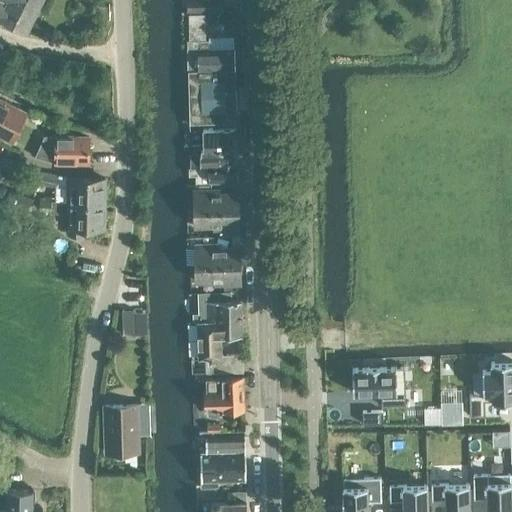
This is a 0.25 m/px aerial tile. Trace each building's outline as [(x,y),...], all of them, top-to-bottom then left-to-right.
[(0,0),(0,22),(25,34),(25,33),(35,13),(32,12),(37,0),(0,0)] [(222,10),(222,0),(188,0),(189,11),(222,10)] [(204,40),(204,33),(203,14),(188,15),(189,40),(187,40),(188,86),(235,84),(234,48),(208,49),(208,40),(204,40)] [(199,121),(236,120),(235,84),(188,86),(189,121),(190,121),(197,121),(199,121)] [(0,138),(15,146),(31,115),(0,98),(0,138)] [(197,121),(190,121),(190,129),(199,129),(199,121),(197,121)] [(204,148),(237,147),(237,126),(203,127),(204,148)] [(56,164),(88,163),(88,136),(57,136),(56,153),(56,164)] [(191,167),(238,165),(237,147),(204,148),(201,148),(201,152),(191,152),(191,167)] [(238,179),(238,165),(191,167),(189,167),(189,175),(195,175),(196,181),(238,179)] [(58,176),(56,186),(56,201),(69,202),(69,201),(71,201),(71,202),(105,202),(105,178),(67,177),(67,176),(59,174),(58,176)] [(1,188),(0,188),(0,196),(5,199),(6,197),(8,191),(1,188)] [(213,194),(213,189),(194,190),(194,212),(239,211),(239,193),(213,194)] [(7,198),(5,200),(25,216),(35,199),(11,190),(7,198)] [(52,201),(41,201),(41,211),(51,211),(51,213),(71,213),(71,235),(84,235),(84,227),(105,227),(105,202),(71,202),(71,201),(69,201),(69,202),(56,201),(52,201)] [(240,228),(239,211),(194,212),(195,225),(220,225),(220,229),(221,229),(240,228)] [(232,247),(240,246),(240,245),(240,242),(240,236),(232,237),(232,247)] [(215,248),(214,244),(195,244),(196,266),(241,265),(240,247),(215,248)] [(241,283),(241,265),(196,266),(196,280),(222,279),(222,283),(241,283)] [(217,299),(217,290),(194,291),(194,305),(206,304),(207,313),(195,313),(195,320),(197,320),(207,320),(207,319),(242,318),(242,299),(217,299)] [(123,336),(136,336),(135,311),(123,311),(123,336)] [(219,357),(218,335),(243,334),(242,318),(207,319),(207,320),(197,320),(198,357),(207,357),(207,371),(244,370),(243,356),(219,357)] [(511,361),(492,362),(492,369),(483,370),(484,393),(470,394),(471,415),(485,415),(484,401),(493,400),(493,401),(511,400),(511,361)] [(405,367),(382,367),(382,366),(367,366),(367,368),(353,368),(354,392),(382,392),(382,405),(406,405),(405,367)] [(205,410),(245,409),(244,375),(206,376),(206,388),(205,388),(205,410)] [(443,423),(463,423),(462,401),(442,401),(443,423)] [(105,454),(138,453),(137,406),(104,407),(105,454)] [(384,423),(384,409),(363,410),(364,423),(384,423)] [(208,432),(220,432),(220,423),(208,423),(208,432)] [(202,453),(246,451),(246,435),(202,436),(202,453)] [(201,486),(216,486),(219,486),(219,480),(247,479),(246,451),(202,453),(201,486)] [(488,498),(488,511),(511,511),(511,480),(511,473),(474,474),(474,490),(475,498),(488,498)] [(344,501),(343,501),(343,511),(368,511),(369,501),(382,501),(382,478),(382,477),(370,477),(344,478),(344,501)] [(470,511),(470,490),(470,483),(432,484),(433,500),(446,499),(446,511),(470,511)] [(428,511),(428,487),(428,484),(390,485),(391,501),(404,500),(404,511),(428,511)] [(0,503),(0,511),(41,511),(42,505),(34,505),(34,489),(7,488),(6,504),(0,503)] [(211,511),(247,511),(248,501),(211,502),(211,511)]
